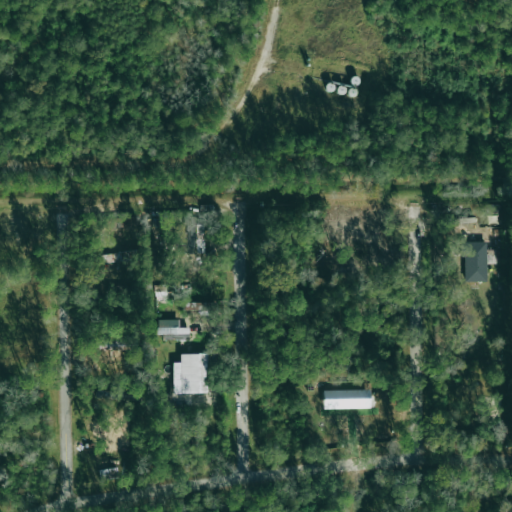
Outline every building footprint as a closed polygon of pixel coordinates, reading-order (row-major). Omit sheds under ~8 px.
[(204,253),(203,224),(194,224),(194,216),(185,217),(186,253),(204,253)] [(485,241),(460,242),(460,257),(463,257),(464,282),(486,281),(485,241)] [(136,262),(135,251),(101,254),(101,270),(119,269),(119,263),(136,262)] [(184,302),(184,310),(196,310),(196,303),(184,302)] [(157,320),(157,339),(188,338),(188,328),(179,328),(179,319),(157,320)] [(172,362),(173,393),(207,393),(207,353),(179,354),(179,362),(172,362)]
